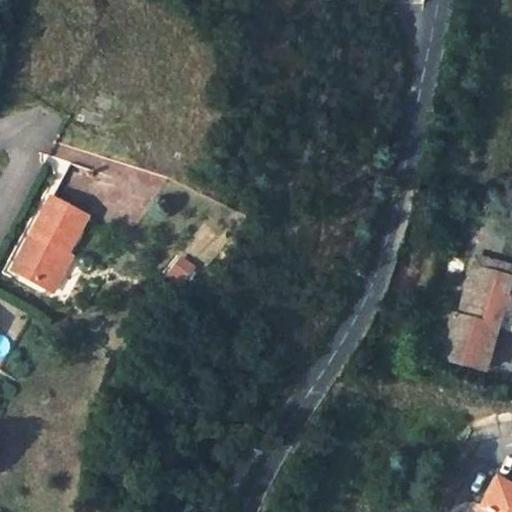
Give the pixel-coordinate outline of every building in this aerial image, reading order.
[(43,200),(24,232),(32,236),(11,272),(39,288),(76,217),(43,200)] [(32,236),(24,232),(3,268),(11,272),(32,236)] [(187,289),(202,268),(183,255),(168,276),(187,289)] [(498,284),(505,287),(511,265),(511,264),(477,255),(474,264),(496,271),(494,278),(498,284)] [(484,369),(498,324),(511,328),(511,265),(505,287),(498,284),(494,278),(496,271),(474,264),(459,314),(454,312),(441,356),(484,369)] [(511,511),(511,488),(496,479),(478,511),(511,511)]
